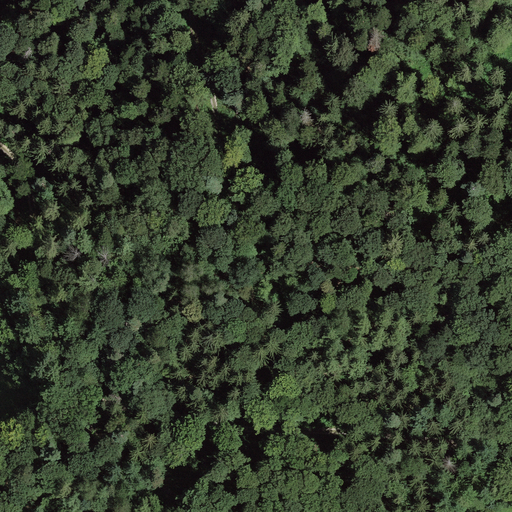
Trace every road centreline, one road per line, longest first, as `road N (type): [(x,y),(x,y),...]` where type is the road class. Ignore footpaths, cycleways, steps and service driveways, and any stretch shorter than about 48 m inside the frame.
road 1 (track): [(511,442),(204,424),(86,390),(55,359),(41,325),(34,201),(0,156)]
road 2 (track): [(511,211),(381,231),(307,229),(251,211),(217,120),(188,10),(193,0)]
road 3 (track): [(86,390),(97,420),(141,462),(218,511)]
